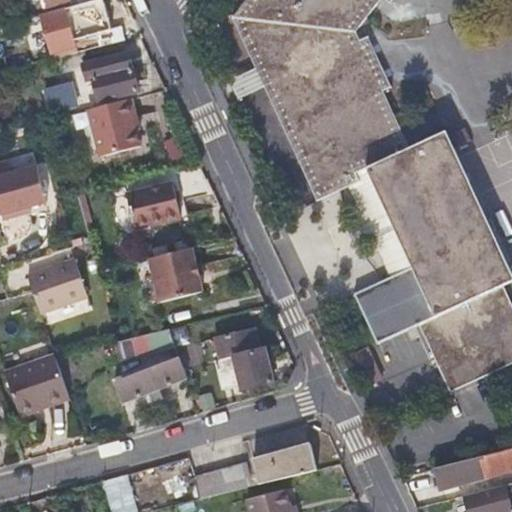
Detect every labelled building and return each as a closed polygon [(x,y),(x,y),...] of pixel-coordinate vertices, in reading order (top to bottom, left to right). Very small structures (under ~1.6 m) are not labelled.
[(39,0),(42,10),(66,4),(64,0),(39,0)] [(82,39),(83,41),(84,44),(100,40),(98,34),(111,31),(102,0),(94,0),(60,10),(70,42),(82,39)] [(363,168),(405,148),(380,92),(389,88),(367,37),(358,41),(354,32),(379,0),(385,0),(388,2),(390,0),(245,0),(233,17),(312,201),(345,187),(355,183),(351,173),(363,168)] [(88,80),(94,102),(131,93),(122,54),(76,64),(80,81),(88,80)] [(40,91),(45,115),(59,111),(56,100),(66,97),(63,85),(40,91)] [(129,101),(124,102),(129,120),(133,119),(129,101)] [(129,120),(124,102),(85,113),(97,160),(136,149),(129,120)] [(405,148),(363,168),(409,266),(386,277),(351,293),(374,342),(417,324),(448,393),(511,362),(511,311),(500,285),(511,279),(511,276),(456,155),(444,130),(405,148)] [(386,277),(409,266),(363,168),(351,173),(355,183),(345,187),(353,204),(345,207),(367,254),(374,250),(386,277)] [(33,169),(0,177),(0,217),(43,205),(33,169)] [(177,219),(168,185),(123,197),(132,230),(177,219)] [(205,295),(193,250),(149,262),(161,306),(205,295)] [(88,298),(75,260),(27,277),(40,314),(88,298)] [(209,343),(214,364),(253,352),(247,331),(209,343)] [(214,364),(212,364),(209,365),(219,396),(239,390),(240,394),(272,384),(262,350),(253,352),(214,364)] [(69,395),(55,357),(0,376),(15,418),(34,412),(33,407),(69,395)] [(113,383),(117,393),(120,404),(185,379),(177,358),(144,370),(113,383)] [(33,407),(34,412),(70,400),(69,395),(33,407)] [(313,471),(310,458),(307,445),(250,460),(257,486),(313,471)] [(511,448),(433,470),(437,489),(511,469),(511,448)] [(249,488),(244,467),(194,479),(200,501),(249,488)] [(139,511),(130,475),(104,482),(111,511),(139,511)] [(511,511),(509,504),(507,495),(511,493),(511,482),(462,496),(465,511),(511,511)] [(249,511),(289,511),(289,509),(285,493),(247,502),(249,511)]
